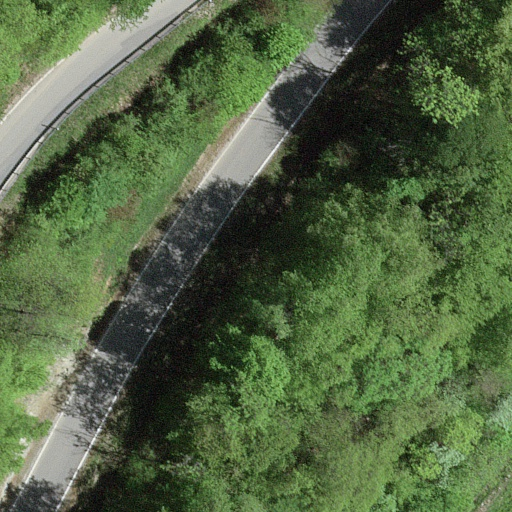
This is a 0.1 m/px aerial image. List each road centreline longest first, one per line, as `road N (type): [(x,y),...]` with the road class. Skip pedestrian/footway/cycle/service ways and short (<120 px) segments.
road 1 (tertiary): [(34,511),(167,270),(366,0)]
road 2 (tertiary): [(177,0),(49,99),(0,157)]
